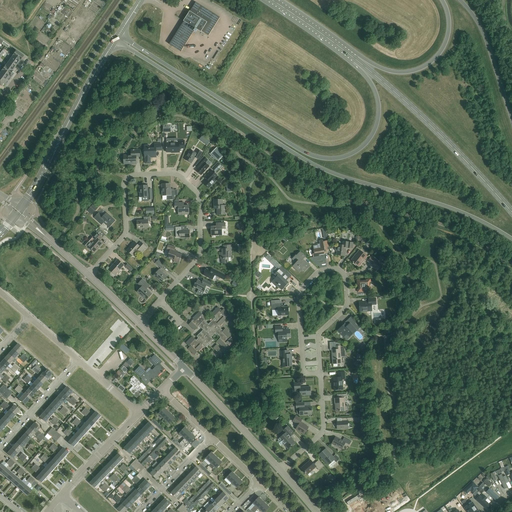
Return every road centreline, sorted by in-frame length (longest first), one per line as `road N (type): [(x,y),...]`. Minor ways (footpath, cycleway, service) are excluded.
road 1 (primary): [(115,40),(318,167),(463,212),(511,238)]
road 2 (primary): [(354,59),(372,85),(377,122),(361,146),(329,158),(299,149),(118,34)]
road 3 (residential): [(139,323),(200,252),(199,196),(177,175),(125,176),(124,234),(88,275)]
road 4 (residential): [(321,374),(318,338),(346,307),(341,272),(325,268),(299,296),(303,375)]
road 5 (primary): [(511,213),(354,59)]
road 6 (tertiary): [(20,208),(115,40)]
road 7 (primary): [(441,0),(447,38),(428,64),(406,72),(354,59)]
road 8 (tertiary): [(278,469),(184,369)]
road 9 (primary): [(511,119),(477,21),(458,0)]
